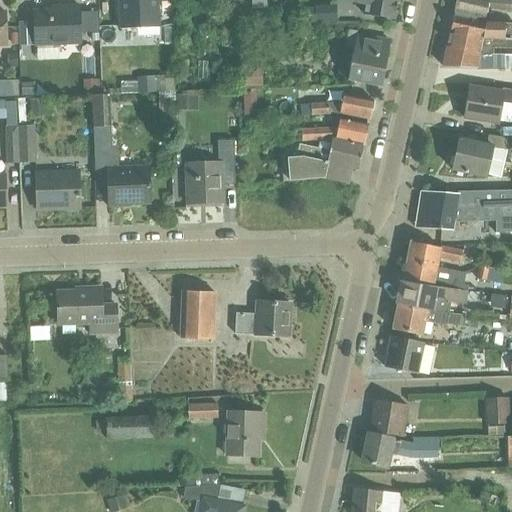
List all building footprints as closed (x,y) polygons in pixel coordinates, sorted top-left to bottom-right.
[(160,28),(158,0),(118,0),(119,30),(160,28)] [(353,0),(353,3),(368,7),(367,14),(395,18),(397,0),(353,0)] [(511,0),(457,0),(455,12),(485,19),(488,9),(511,10),(511,0)] [(51,12),(33,12),(34,36),(34,44),(34,45),(81,44),(79,6),(51,7),(51,12)] [(317,7),(317,23),(335,23),(335,7),(317,7)] [(454,16),(451,32),(483,39),(509,40),(511,40),(511,25),(502,26),(494,25),(486,23),(454,16)] [(33,22),(19,23),(20,47),(34,46),(33,22)] [(483,39),(451,32),(447,48),(479,55),(494,55),(494,48),(511,48),(511,40),(509,40),(483,39)] [(381,85),(391,41),(358,34),(355,50),(345,48),(339,78),(349,79),(349,80),(381,85)] [(479,55),(447,48),(443,67),(477,68),(505,68),(505,55),(494,55),(479,55)] [(9,54),(9,67),(19,67),(18,53),(9,54)] [(261,68),(241,68),(241,86),(261,86),(261,68)] [(139,82),(121,83),(121,90),(122,95),(140,94),(158,93),(165,93),(174,92),(175,92),(175,79),(164,79),(164,78),(139,79),(139,82)] [(98,80),(82,81),(83,95),(99,95),(98,80)] [(17,83),(0,83),(0,98),(17,98),(17,83)] [(34,84),(22,85),(23,96),(35,96),(34,84)] [(500,92),(467,86),(461,121),(497,127),(498,121),(511,124),(511,118),(511,91),(501,90),(500,92)] [(165,93),(158,93),(159,124),(168,124),(167,101),(174,101),(174,92),(165,93)] [(236,92),(235,114),(246,114),(247,93),(236,92)] [(196,94),(175,94),(175,109),(196,109),(196,94)] [(370,120),(374,100),(345,94),(343,103),(303,105),(304,116),(341,114),(370,120)] [(107,97),(94,97),(95,127),(95,158),(113,157),(113,147),(112,127),(108,127),(107,97)] [(48,99),(30,100),(30,114),(48,114),(48,99)] [(18,100),(6,100),(7,127),(7,134),(8,163),(20,163),(19,126),(18,100)] [(336,140),(364,146),(369,125),(341,119),(339,128),(302,130),(303,142),(322,141),(336,140)] [(19,126),(20,163),(37,162),(36,126),(19,126)] [(263,130),(241,131),(241,143),(264,142),(263,130)] [(500,178),(506,152),(508,139),(506,139),(506,138),(490,136),(487,146),(460,140),(453,171),(486,178),(487,175),(500,178)] [(290,172),(281,172),(282,182),(285,182),(290,181),(324,179),(350,184),(353,169),(359,171),(364,146),(336,140),(322,141),(320,149),(301,145),(298,158),(289,159),(290,172)] [(218,142),(218,163),(187,164),(188,204),(224,203),(224,187),(235,186),(234,142),(218,142)] [(119,168),(108,168),(108,175),(109,208),(124,207),(124,205),(150,204),(150,188),(151,188),(150,167),(119,168)] [(38,211),(81,209),(79,172),(36,174),(38,211)] [(165,194),(175,194),(176,178),(166,177),(165,194)] [(423,193),(420,207),(428,209),(424,229),(453,231),(454,222),(495,221),(495,233),(502,233),(511,232),(511,191),(458,193),(458,195),(430,193),(430,195),(423,193)] [(411,243),(406,264),(437,270),(439,259),(460,263),(463,252),(441,247),(441,249),(411,243)] [(402,284),(466,293),(467,288),(461,286),(464,274),(463,274),(463,275),(437,270),(406,264),(402,284)] [(486,282),(488,269),(480,267),(477,280),(486,282)] [(488,269),(486,282),(499,284),(501,271),(488,269)] [(402,284),(398,306),(432,313),(447,314),(450,302),(464,304),(466,293),(402,284)] [(90,334),(117,333),(117,306),(102,306),(101,288),(87,289),(87,292),(57,293),(58,325),(90,324),(90,334)] [(213,341),(215,293),(183,291),(181,340),(213,341)] [(481,306),(496,307),(496,292),(482,292),(481,306)] [(289,336),(291,304),(259,303),(258,315),(237,314),(237,334),(289,336)] [(432,313),(398,306),(393,331),(422,338),(426,321),(446,325),(463,327),(465,317),(447,314),(432,313)] [(49,326),(30,326),(30,340),(49,340),(49,326)] [(385,368),(417,375),(423,344),(391,337),(388,352),(389,352),(385,368)] [(0,380),(7,380),(9,380),(8,356),(0,356),(0,380)] [(132,400),(130,358),(117,359),(119,400),(132,400)] [(110,391),(101,392),(101,400),(110,400),(110,391)] [(486,400),(487,426),(509,425),(508,399),(486,400)] [(407,407),(376,401),(370,433),(402,438),(407,407)] [(189,420),(218,419),(218,405),(189,406),(189,420)] [(227,458),(260,459),(260,435),(264,435),(265,415),(229,413),(227,458)] [(107,439),(153,438),(153,418),(106,419),(107,439)] [(363,463),(387,468),(390,455),(411,459),(438,459),(438,439),(413,439),(413,446),(368,436),(363,463)] [(246,492),(221,487),(221,486),(186,488),(183,499),(203,503),(201,511),(243,511),(245,507),(243,507),(246,492)] [(354,489),(351,511),(395,511),(398,494),(381,492),(354,489)] [(108,501),(110,511),(113,511),(127,508),(124,496),(108,501)]
